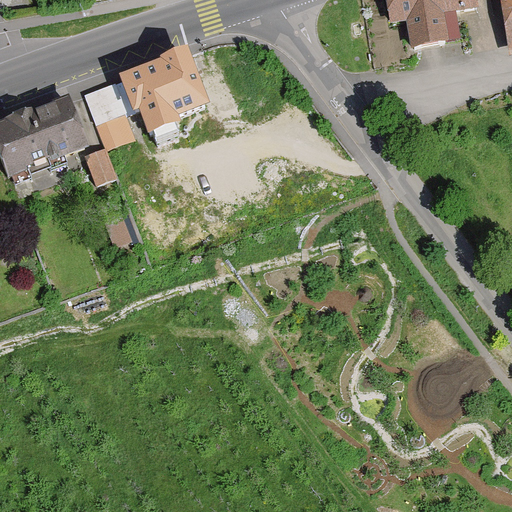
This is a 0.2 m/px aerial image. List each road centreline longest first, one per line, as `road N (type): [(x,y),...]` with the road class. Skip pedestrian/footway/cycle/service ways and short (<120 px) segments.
road 1 (tertiary): [(511,328),(275,0)]
road 2 (secondary): [(257,0),(103,51)]
